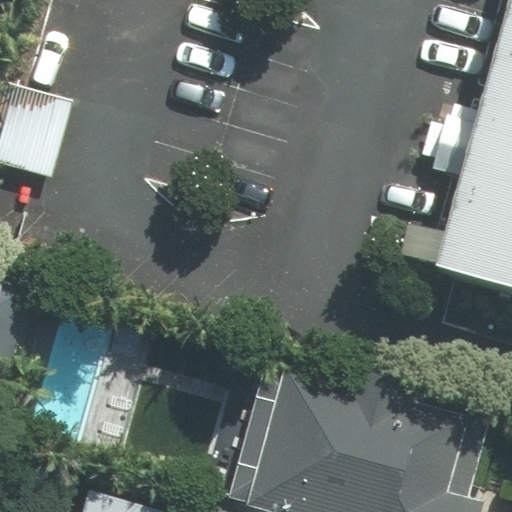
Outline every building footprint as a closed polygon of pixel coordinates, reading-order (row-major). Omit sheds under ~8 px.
[(511,35),(447,268),(511,286),(511,35)] [(0,168),(58,185),(83,96),(15,77),(0,131),(0,168)] [(0,277),(0,411),(36,288),(0,277)] [(410,511),(431,450),(230,386),(195,497),(242,511),(410,511)] [(172,511),(173,510),(95,489),(89,511),(172,511)]
